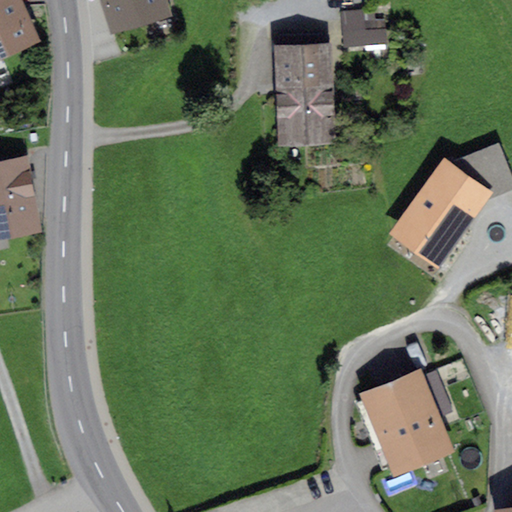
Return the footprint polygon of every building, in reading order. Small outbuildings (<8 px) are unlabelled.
[(25,0),(0,0),(0,58),(42,40),(25,0)] [(99,0),(109,36),(175,17),(170,0),(99,0)] [(343,9),(344,43),(388,42),(387,8),(343,9)] [(273,44),(277,147),(338,145),(334,42),(273,44)] [(31,156),(0,161),(0,239),(43,233),(31,156)] [(448,170),(401,234),(437,260),(483,196),(448,170)] [(422,366),(358,391),(392,476),(455,450),(422,366)] [(426,371),(440,412),(453,408),(439,367),(426,371)] [(511,511),(511,501),(495,504),(496,511),(511,511)]
